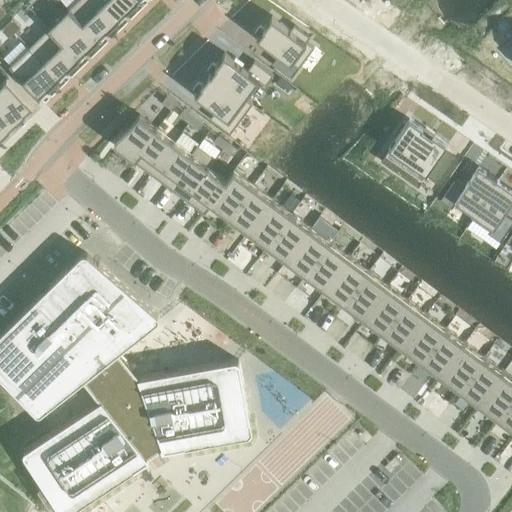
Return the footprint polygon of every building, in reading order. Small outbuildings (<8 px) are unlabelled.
[(76,0),(68,8),(98,40),(99,39),(98,38),(106,30),(107,31),(118,20),(98,0),(76,0)] [(136,0),(98,0),(118,20),(119,20),(118,19),(126,11),(127,12),(138,1),(136,0)] [(68,8),(48,28),(79,59),(79,58),(78,57),(86,50),(87,51),(98,40),(68,8)] [(263,28),(260,25),(254,33),(257,35),(256,36),(265,43),(274,49),(279,53),(272,63),(291,77),(313,47),(306,41),(309,36),(293,25),(290,29),(271,16),(263,28)] [(12,18),(6,24),(14,32),(20,27),(12,18)] [(6,24),(0,29),(8,38),(14,32),(6,24)] [(48,28),(28,47),(59,78),(60,78),(59,77),(67,69),(68,70),(79,59),(48,28)] [(28,47),(8,67),(39,98),(40,97),(39,96),(47,88),(48,89),(59,78),(28,47)] [(252,103),(244,98),(258,79),(265,85),(273,75),(252,60),(246,69),(241,65),(233,59),(224,53),(215,65),(212,63),(207,70),(209,72),(209,73),(251,104),(252,103)] [(204,100),(212,106),(216,109),(209,118),(229,133),(251,104),(209,73),(201,84),(198,82),(192,89),(195,91),(194,93),(204,100)] [(0,102),(17,120),(25,111),(25,110),(31,104),(32,105),(33,104),(6,77),(0,82),(0,102)] [(166,96),(161,103),(171,110),(176,103),(166,96)] [(0,102),(0,133),(1,135),(10,126),(9,125),(15,119),(16,120),(17,120),(0,102)] [(178,116),(188,123),(193,116),(183,109),(178,116)] [(114,140),(114,141),(114,142),(114,143),(115,143),(115,144),(116,144),(116,145),(134,158),(157,128),(139,114),(116,137),(115,137),(115,138),(114,138),(114,139),(114,140)] [(193,116),(188,123),(197,130),(202,124),(193,116)] [(409,119),(388,149),(404,160),(396,172),(418,187),(426,175),(437,183),(456,157),(444,149),(446,146),(432,136),(432,137),(421,130),(422,128),(409,119)] [(157,128),(134,158),(151,171),(174,141),(157,128)] [(174,141),(151,171),(169,184),(192,154),(191,153),(197,145),(198,143),(182,131),(174,141)] [(213,141),(222,149),(227,142),(218,135),(213,141)] [(227,142),(222,149),(232,156),(237,149),(227,142)] [(192,154),(169,184),(186,197),(209,166),(210,167),(216,159),(197,145),(191,153),(192,154)] [(209,166),(186,197),(204,211),(210,203),(210,202),(234,169),(233,169),(225,179),(210,167),(209,166)] [(453,179),(439,200),(451,208),(455,202),(473,214),(470,218),(471,219),(498,180),(496,179),(497,178),(487,172),(486,172),(478,167),(465,186),(453,179)] [(253,184),(234,169),(210,202),(210,203),(228,216),(229,216),(253,184)] [(511,189),(498,180),(471,219),(490,231),(488,234),(500,242),(511,224),(511,219),(504,214),(511,201),(511,189)] [(256,186),(253,184),(229,216),(229,217),(247,230),(248,230),(272,198),(257,187),(257,186),(256,186)] [(292,212),(272,198),(248,230),(249,231),(267,244),(267,245),(292,212)] [(311,227),(292,212),(267,245),(268,245),(286,259),(287,259),(311,227)] [(305,273),(306,274),(330,241),(311,227),(287,259),(287,260),(305,273)] [(325,288),(349,255),(330,241),(306,274),(308,275),(324,287),(324,288),(324,287),(325,288)] [(157,438),(162,450),(248,434),(249,434),(250,432),(251,431),(251,429),(239,363),(239,361),(237,360),(236,359),(234,359),(139,376),(119,351),(156,321),(158,319),(158,317),(158,315),(157,314),(87,254),(85,253),(83,252),(82,253),(80,254),(0,332),(0,376),(35,412),(36,413),(38,413),(40,413),(41,412),(89,379),(99,400),(25,449),(23,450),(23,452),(23,454),(23,455),(60,511),(61,511),(67,511),(150,458),(142,448),(157,438)] [(369,270),(349,255),(325,288),(326,288),(326,289),(344,302),(369,270)] [(388,284),(369,270),(344,302),(345,303),(362,316),(363,316),(363,317),(388,284)] [(383,331),(407,298),(388,284),(363,317),(364,317),(382,331),(383,331)] [(401,345),(402,345),(426,313),(407,298),(383,331),(383,332),(401,345)] [(426,313),(402,345),(403,346),(420,359),(421,360),(445,327),(426,313)] [(440,374),(465,342),(445,327),(421,360),(422,360),(439,373),(440,374)] [(465,342),(440,374),(441,375),(459,388),(460,389),(484,356),(465,342)] [(503,370),(484,356),(460,389),(478,402),(479,403),(503,370)] [(498,417),(511,398),(511,376),(503,370),(479,403),(480,404),(497,417),(498,417)] [(511,398),(498,417),(499,418),(511,427),(511,398)]
